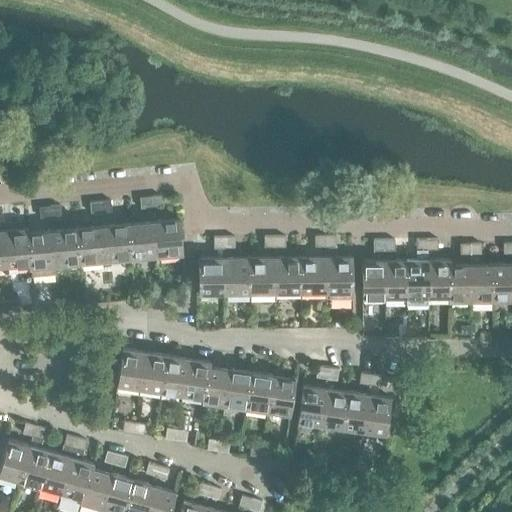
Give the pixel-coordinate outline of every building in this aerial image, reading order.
[(161,205),(160,194),(150,195),(151,206),(161,205)] [(151,206),(150,195),(139,196),(140,207),(151,206)] [(111,210),(109,199),(100,200),(101,211),(111,210)] [(101,211),(100,200),(89,201),(90,212),(101,211)] [(59,204),(49,205),(50,216),(60,215),(59,204)] [(50,216),(49,205),(38,206),(39,217),(50,216)] [(152,219),(156,255),(181,253),(178,217),(152,219)] [(156,255),(152,219),(127,222),(130,258),(156,255)] [(127,222),(102,224),(105,260),(130,258),(127,222)] [(102,224),(77,226),(80,262),(105,260),(102,224)] [(28,262),(27,231),(27,226),(1,229),(4,264),(28,262)] [(77,226),(52,229),(55,265),(80,262),(77,226)] [(55,265),(52,229),(27,231),(28,262),(28,267),(29,267),(30,275),(55,272),(54,265),(55,265)] [(275,245),(275,234),(263,234),(263,245),(275,245)] [(285,245),(285,234),(275,234),(275,245),(285,245)] [(325,245),(325,234),(314,234),(314,245),(325,245)] [(336,234),(325,234),(325,245),(336,245),(336,234)] [(224,246),(224,235),(213,235),(213,246),(224,246)] [(234,235),(224,235),(224,246),(234,246),(234,235)] [(428,248),(428,237),(416,237),(416,248),(428,248)] [(439,249),(440,237),(428,237),(428,248),(439,249)] [(384,249),(384,238),(373,238),(373,249),(384,249)] [(394,238),(384,238),(384,249),(394,249),(394,238)] [(511,252),(511,241),(502,242),(502,253),(504,253),(511,252)] [(470,253),(470,242),(459,242),(460,253),(470,253)] [(470,253),(481,253),(481,242),(470,242),(470,253)] [(337,245),(336,245),(325,245),(325,254),(325,290),(326,290),(326,298),(351,297),(351,254),(337,254),(337,245)] [(224,246),(213,246),(213,256),(198,256),(198,292),(224,292),(224,255),(224,246)] [(384,295),(384,258),(384,249),(373,249),(373,258),(361,258),(362,295),(384,295)] [(406,295),(405,258),(394,258),(394,249),(384,249),(384,258),(384,295),(406,295)] [(504,262),(492,262),(492,299),(511,298),(511,252),(504,253),(504,262)] [(481,253),(470,253),(470,262),(471,299),(492,299),(492,262),(481,262),(481,253)] [(325,290),(325,254),(299,255),(300,291),(325,290)] [(250,291),(249,255),(224,255),(224,292),(250,291)] [(275,291),(274,255),(249,255),(250,291),(275,291)] [(300,291),(299,255),(274,255),(275,291),(300,291)] [(427,294),(427,257),(405,258),(406,295),(427,294)] [(449,257),(427,257),(427,294),(448,294),(448,299),(449,299),(450,262),(449,257)] [(470,262),(450,262),(449,299),(471,299),(470,262)] [(158,286),(142,288),(143,298),(159,296),(158,286)] [(18,299),(7,300),(8,311),(19,310),(18,299)] [(0,311),(8,311),(7,300),(0,300),(0,311)] [(398,332),(398,321),(384,321),(384,332),(398,332)] [(139,386),(144,350),(122,347),(117,383),(139,386)] [(166,353),(144,350),(139,386),(160,390),(166,353)] [(187,356),(166,353),(160,390),(182,393),(187,356)] [(202,396),(207,359),(187,356),(182,393),(202,396)] [(224,404),(229,367),(209,364),(209,359),(207,359),(202,396),(201,401),(224,404)] [(325,377),(326,366),(317,365),(315,375),(325,377)] [(336,378),(338,368),(326,366),(325,377),(336,378)] [(229,367),(224,404),(245,407),(250,371),(229,367)] [(250,371),(245,407),(266,410),(272,374),(250,371)] [(368,383),(370,372),(360,371),(358,381),(368,383)] [(379,385),(381,374),(370,372),(368,383),(379,385)] [(294,377),(272,374),(266,410),(289,413),(294,377)] [(319,423),(324,386),(302,383),(297,420),(319,423)] [(324,386),(319,423),(340,426),(346,389),(324,386)] [(346,389),(340,426),(362,429),(367,392),(346,389)] [(390,395),(367,392),(362,429),(384,432),(390,395)] [(176,427),(187,429),(189,414),(178,413),(176,427)] [(132,432),(134,422),(122,420),(121,430),(132,432)] [(31,435),(34,424),(24,421),(21,432),(31,435)] [(142,434),(143,423),(134,422),(132,432),(142,434)] [(45,427),(34,424),(31,435),(42,438),(45,427)] [(175,438),(176,427),(166,426),(164,436),(175,438)] [(185,440),(187,429),(176,427),(175,438),(185,440)] [(197,442),(199,430),(192,429),(191,441),(195,442),(197,442)] [(73,446),(76,436),(65,433),(62,444),(73,446)] [(86,438),(76,436),(73,446),(83,449),(86,438)] [(0,474),(19,479),(29,444),(7,437),(0,462),(0,474)] [(217,449),(219,439),(208,437),(207,448),(217,449)] [(229,440),(219,439),(217,449),(227,451),(229,440)] [(259,456),(260,445),(251,443),(249,454),(259,456)] [(49,449),(29,444),(19,479),(39,485),(49,449)] [(270,457),(272,447),(260,445),(259,456),(270,457)] [(49,449),(39,485),(60,491),(70,455),(49,449)] [(113,463),(116,452),(108,450),(105,460),(113,463)] [(116,452),(113,463),(126,466),(129,456),(116,452)] [(91,461),(70,455),(60,491),(80,497),(90,466),(91,461)] [(364,461),(360,461),(357,462),(357,467),(359,470),(363,470),(366,468),(367,463),(364,461)] [(154,475),(157,464),(150,462),(147,472),(154,475)] [(170,468),(157,464),(154,475),(168,478),(170,468)] [(100,508),(110,472),(90,466),(80,497),(79,501),(100,508)] [(110,472),(100,508),(116,511),(121,511),(131,477),(110,472)] [(131,477),(121,511),(143,511),(152,483),(131,477)] [(167,511),(174,489),(152,483),(143,511),(167,511)] [(206,496),(209,486),(200,483),(197,493),(206,496)] [(209,486),(206,496),(217,499),(220,490),(209,486)] [(12,496),(1,493),(0,497),(0,505),(8,508),(12,496)] [(248,509),(251,499),(241,496),(238,506),(248,509)] [(202,511),(204,505),(182,499),(178,511),(202,511)] [(261,502),(251,499),(248,509),(258,511),(261,502)]
